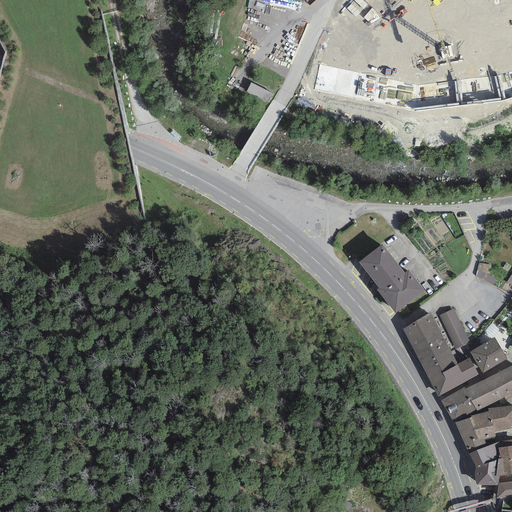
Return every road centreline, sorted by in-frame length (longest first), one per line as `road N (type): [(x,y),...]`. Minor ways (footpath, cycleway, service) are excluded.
road 1 (primary): [(303,250),(224,192),(0,88)]
road 2 (primary): [(470,511),(439,430),(382,336)]
road 3 (unclassified): [(484,206),(359,207),(303,250)]
road 4 (unclassified): [(382,336),(462,270),(484,206)]
road 5 (track): [(140,153),(110,0)]
